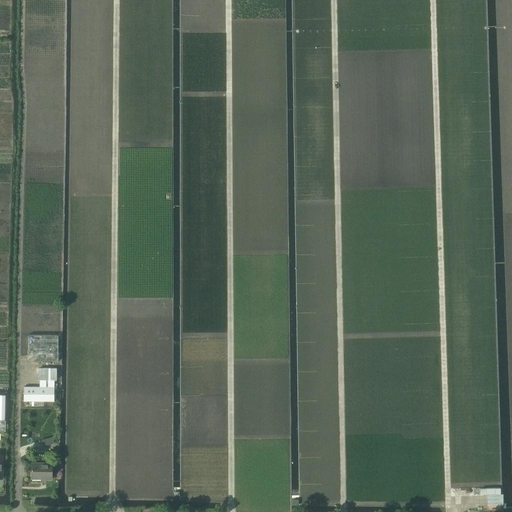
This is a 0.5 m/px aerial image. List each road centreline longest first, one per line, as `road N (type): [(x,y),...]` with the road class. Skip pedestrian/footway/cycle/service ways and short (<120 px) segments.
road 1 (track): [(432,0),(447,511)]
road 2 (track): [(342,511),(333,0)]
road 3 (track): [(116,0),(111,511)]
road 4 (track): [(227,0),(230,511)]
